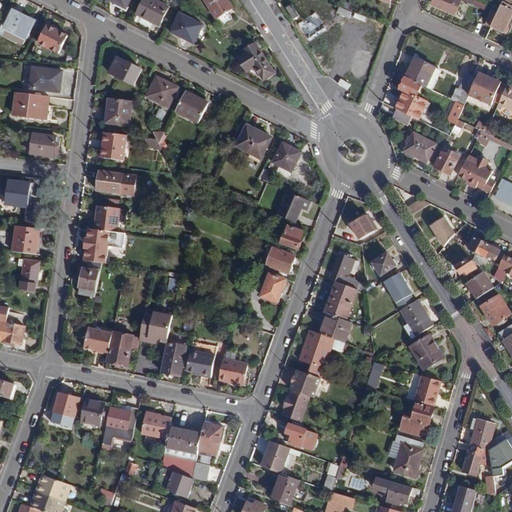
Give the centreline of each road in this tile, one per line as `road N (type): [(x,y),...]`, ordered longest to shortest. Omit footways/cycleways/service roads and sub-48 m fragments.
road 1 (residential): [(97,21),(49,368)]
road 2 (residential): [(330,145),(313,128),(97,21)]
road 3 (residential): [(255,413),(346,174)]
road 4 (residential): [(49,368),(255,413)]
road 5 (residential): [(475,347),(363,172)]
road 6 (residential): [(475,347),(428,511)]
road 7 (residential): [(339,132),(257,0)]
road 8 (residential): [(511,230),(373,162)]
road 9 (residential): [(49,368),(0,503)]
road 10 (residential): [(359,129),(408,14)]
